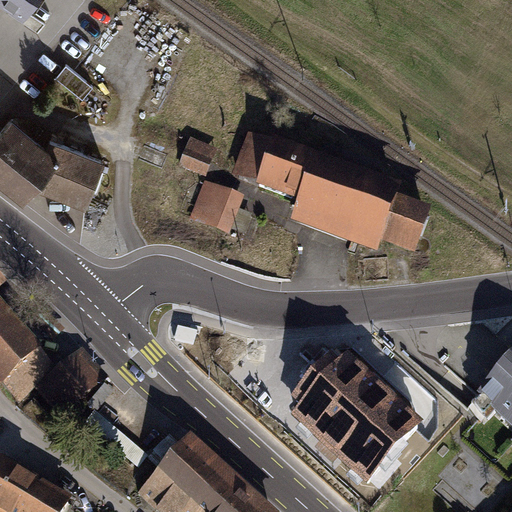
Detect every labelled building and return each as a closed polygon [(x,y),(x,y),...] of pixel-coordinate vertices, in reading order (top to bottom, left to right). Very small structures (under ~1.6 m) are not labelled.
[(0,0),(28,19),(40,0),(0,0)] [(90,97),(99,81),(71,64),(61,80),(90,97)] [(39,193),(89,211),(109,162),(52,141),(49,148),(15,121),(0,138),(0,184),(26,206),(39,193)] [(381,243),(415,255),(431,210),(398,198),(403,185),(376,175),(380,164),(324,144),(320,155),(274,139),(272,143),(247,134),(232,176),(257,184),(256,187),(298,202),(290,223),(377,254),(381,243)] [(191,139),(179,167),(206,178),(218,150),(191,139)] [(245,197),(205,181),(190,219),(230,234),(232,230),(244,235),(252,215),(240,210),(245,197)] [(0,276),(0,385),(2,383),(19,402),(56,368),(41,352),(43,350),(0,303),(0,291),(8,285),(0,276)] [(53,342),(65,329),(46,311),(34,323),(53,342)] [(109,378),(82,348),(36,390),(63,419),(109,378)] [(352,359),(311,404),(357,445),(375,425),(366,417),(373,409),(409,441),(438,409),(394,370),(381,385),(352,359)] [(511,359),(477,397),(511,428),(511,359)] [(307,444),(320,456),(331,444),(318,432),(307,444)] [(273,511),(190,437),(138,494),(157,511),(273,511)] [(0,511),(65,511),(72,501),(0,458),(0,511)]
